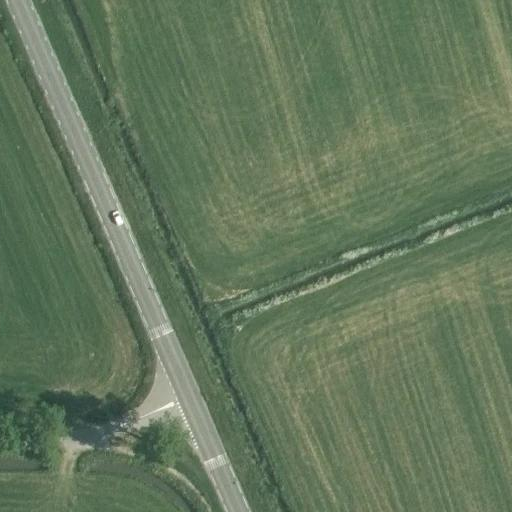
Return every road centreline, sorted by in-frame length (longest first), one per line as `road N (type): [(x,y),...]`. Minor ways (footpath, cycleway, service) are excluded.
road 1 (secondary): [(17,0),(183,397)]
road 2 (unclassified): [(183,397),(74,436),(0,438)]
road 3 (secondary): [(183,397),(234,511)]
